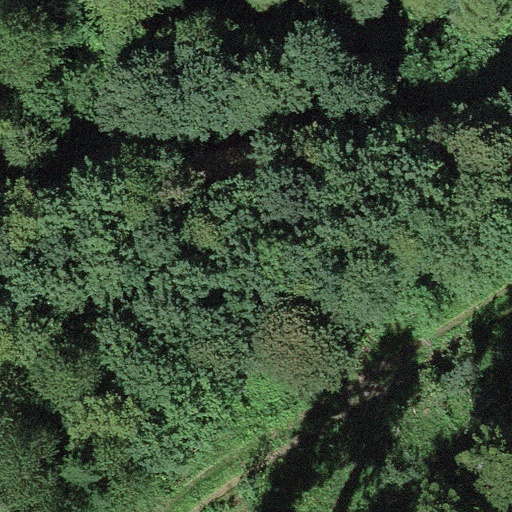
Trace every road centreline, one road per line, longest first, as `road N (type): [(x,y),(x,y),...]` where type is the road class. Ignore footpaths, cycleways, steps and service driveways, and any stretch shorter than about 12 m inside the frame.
road 1 (track): [(0,207),(511,113)]
road 2 (track): [(167,511),(511,317)]
